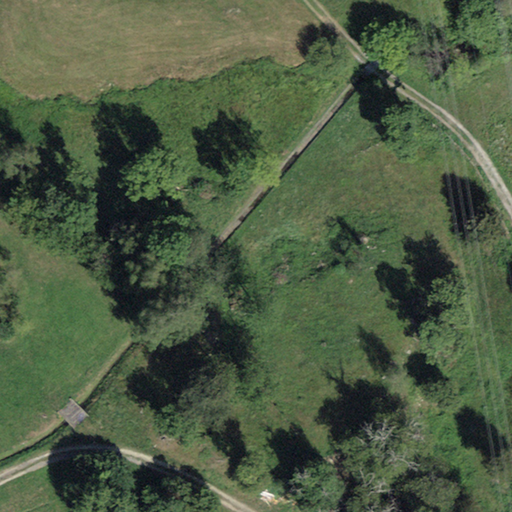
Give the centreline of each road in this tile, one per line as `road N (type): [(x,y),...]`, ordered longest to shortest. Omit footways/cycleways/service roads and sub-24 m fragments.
road 1 (track): [(313,0),(387,97),(492,180),(511,217)]
road 2 (track): [(0,478),(61,454),(122,452),(266,511)]
